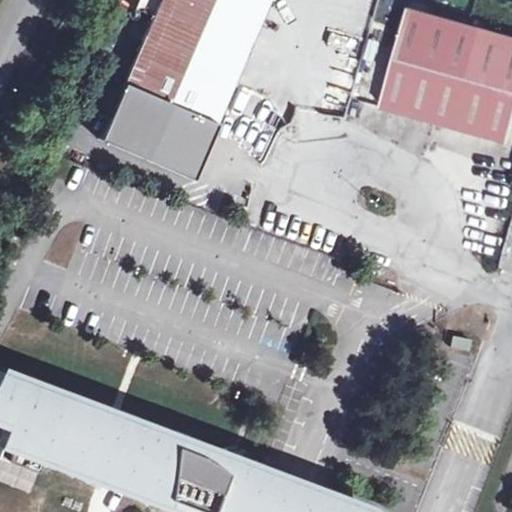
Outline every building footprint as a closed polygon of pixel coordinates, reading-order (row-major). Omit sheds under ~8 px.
[(149,0),(135,32),(230,67),(260,0),(149,0)] [(511,33),(404,1),(372,105),(501,144),(511,105),(511,33)] [(230,67),(135,32),(116,75),(114,74),(89,131),(183,174),(209,117),(207,117),(230,67)] [(0,431),(0,459),(38,474),(45,459),(169,511),(171,505),(189,511),(221,511),(225,502),(234,503),(239,502),(243,500),(248,498),(251,495),(254,491),(257,487),(259,483),(260,479),(261,474),(261,468),(259,464),(258,460),(256,456),(252,452),(249,449),(245,446),(241,444),(236,443),(232,443),(227,443),(222,444),(218,445),(210,451),(0,370),(0,426),(2,427),(0,431)] [(225,502),(221,511),(366,511),(362,507),(357,504),(347,500),(261,468),(261,474),(260,479),(259,483),(257,487),(254,491),(251,495),(248,498),(243,500),(239,502),(234,503),(225,502)]
